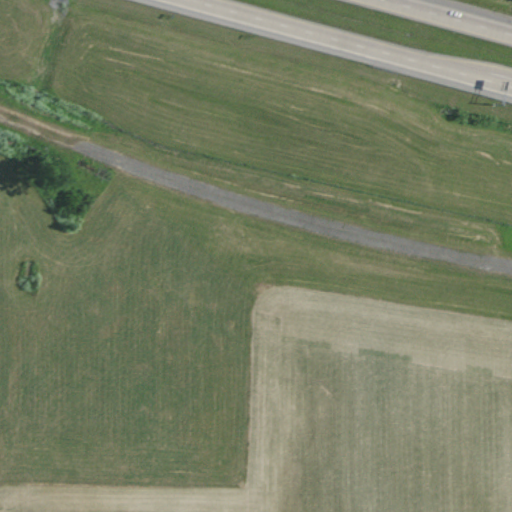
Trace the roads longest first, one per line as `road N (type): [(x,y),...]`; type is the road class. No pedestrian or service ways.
road 1 (trunk): [(202,0),(511,83)]
road 2 (trunk): [(511,33),(393,0)]
